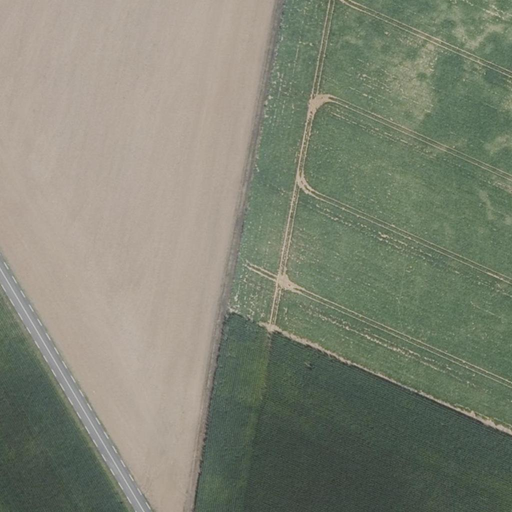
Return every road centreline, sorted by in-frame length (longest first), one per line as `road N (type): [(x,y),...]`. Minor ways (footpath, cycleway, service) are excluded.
road 1 (track): [(280,0),(189,511)]
road 2 (secondary): [(0,268),(145,511)]
